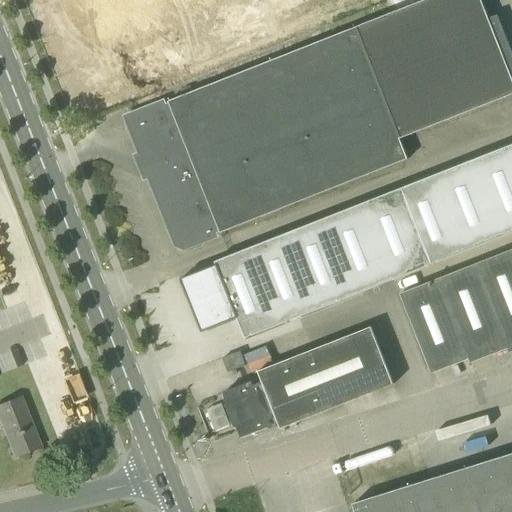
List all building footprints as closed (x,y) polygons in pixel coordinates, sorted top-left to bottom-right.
[(281,0),(288,16),(332,0),(75,0),(83,20),(93,17),(104,46),(123,39),(137,79),(273,30),(261,0),(238,0),(242,9),(236,12),(231,0),(281,0)] [(184,247),(407,159),(399,139),(511,94),(511,79),(481,0),(426,0),(128,118),(145,161),(141,162),(142,163),(146,162),(153,165),(155,172),(150,174),(178,245),(184,247)] [(217,266),(203,271),(185,279),(199,315),(206,316),(211,331),(238,320),(245,338),(511,233),(511,146),(216,262),(217,266)] [(511,250),(511,251),(475,265),(508,349),(511,347),(511,250)] [(475,265),(438,280),(469,360),(488,352),(490,357),(508,349),(475,265)] [(469,360),(438,280),(400,295),(430,370),(449,363),(451,367),(469,360)] [(281,429),(299,422),(394,385),(371,328),(258,372),(262,383),(253,387),(252,383),(224,393),(228,405),(234,402),(242,425),(237,427),(241,438),(269,427),(267,422),(276,418),(281,429)] [(241,352),(223,359),(229,372),(246,365),(241,352)] [(41,447),(21,397),(0,404),(0,406),(20,456),(41,447)] [(511,511),(511,455),(353,504),(355,511),(511,511)]
